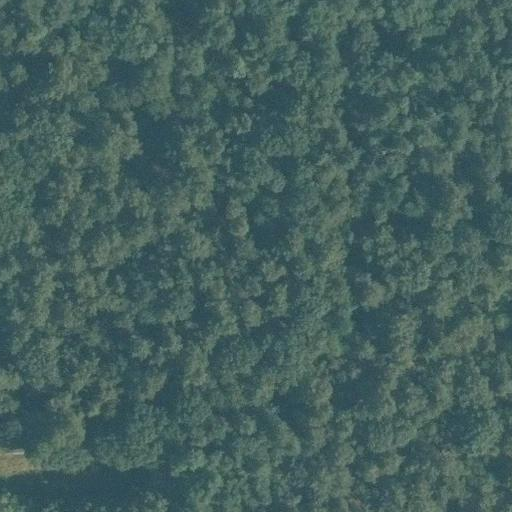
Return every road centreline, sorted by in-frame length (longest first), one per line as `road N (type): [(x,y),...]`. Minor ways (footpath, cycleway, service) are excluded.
road 1 (track): [(296,0),(287,511)]
road 2 (track): [(0,253),(42,405)]
